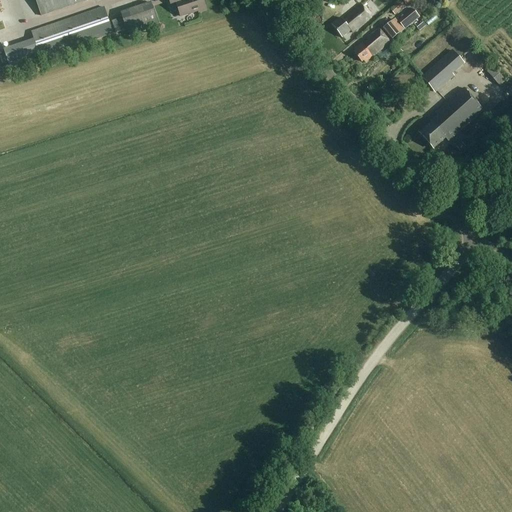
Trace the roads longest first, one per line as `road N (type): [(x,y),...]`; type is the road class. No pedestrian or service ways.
road 1 (unclassified): [(276,511),(374,358),(480,237)]
road 2 (tertiary): [(480,237),(388,146),(264,0)]
